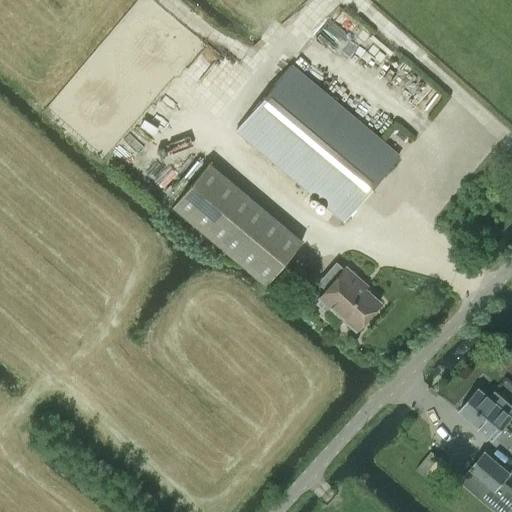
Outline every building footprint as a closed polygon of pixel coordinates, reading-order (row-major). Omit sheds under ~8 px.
[(398,156),(289,65),(234,130),(343,221),(398,156)] [(300,241),(206,163),(170,206),(264,285),(300,241)] [(319,299),(315,304),(325,313),(329,308),(354,330),(378,303),(353,281),(356,278),(344,267),(343,268),(335,261),(325,272),(334,279),(318,298),(319,299)] [(477,388),(459,409),(493,439),(495,436),(503,427),(511,418),(511,417),(511,404),(495,390),(488,397),(477,388)] [(511,472),(484,450),(469,469),(495,491),(511,472)]
